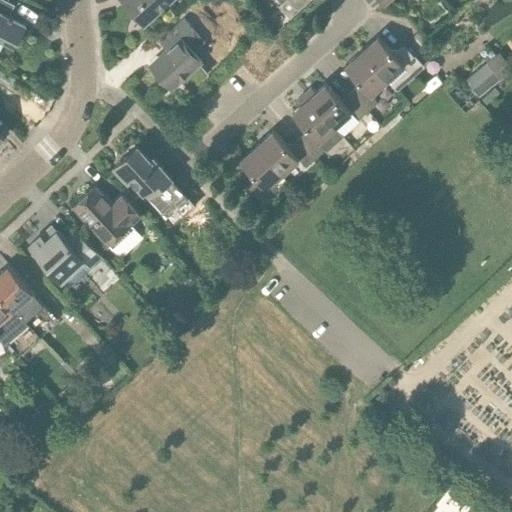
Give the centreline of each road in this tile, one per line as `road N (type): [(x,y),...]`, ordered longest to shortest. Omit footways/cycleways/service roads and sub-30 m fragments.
road 1 (residential): [(212,142),(345,23),(346,0)]
road 2 (residential): [(0,197),(70,126),(83,86)]
road 3 (residential): [(188,164),(141,114),(83,86)]
